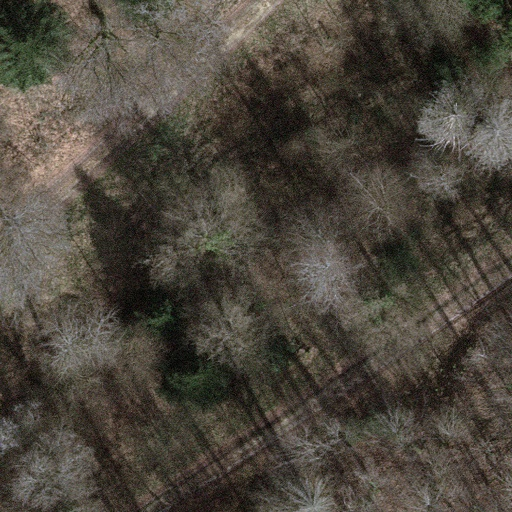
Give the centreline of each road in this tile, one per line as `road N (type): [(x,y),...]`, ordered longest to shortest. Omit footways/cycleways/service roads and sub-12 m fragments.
road 1 (track): [(144,511),(511,270)]
road 2 (track): [(0,253),(266,0)]
